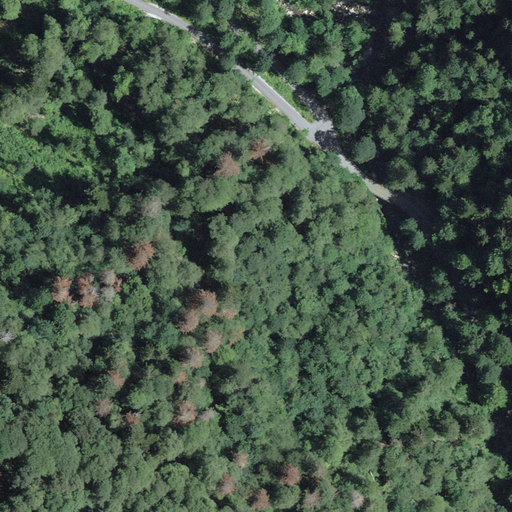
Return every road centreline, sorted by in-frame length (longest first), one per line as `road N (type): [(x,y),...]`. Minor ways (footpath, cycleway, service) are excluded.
road 1 (unclassified): [(511,367),(437,248),(423,210),(369,183),(333,146)]
road 2 (unclassified): [(132,0),(206,38),(333,146)]
road 3 (unclassified): [(333,146),(304,93),(206,0)]
